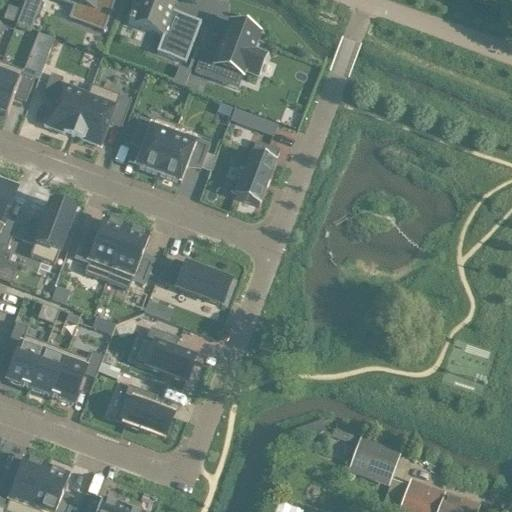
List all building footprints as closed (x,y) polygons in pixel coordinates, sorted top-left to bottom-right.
[(39,0),(25,0),(16,25),(31,30),(42,1),(39,0)] [(55,0),(64,3),(65,1),(74,4),(69,19),(104,32),(115,0),(55,0)] [(130,19),(128,25),(133,26),(163,37),(157,53),(185,64),(201,23),(172,12),(176,1),(174,0),(137,0),(130,19)] [(204,51),(195,73),(210,79),(215,66),(243,76),(245,72),(258,77),(266,55),(253,50),(260,32),(258,32),(231,22),(232,21),(230,21),(217,56),(204,51)] [(33,34),(29,45),(49,52),(53,41),(33,34)] [(2,64),(0,68),(0,114),(7,117),(14,98),(26,102),(34,79),(23,75),(24,72),(2,64)] [(51,74),(42,97),(54,102),(45,125),(44,125),(44,126),(73,137),(92,86),(91,85),(88,94),(61,84),(63,79),(51,74)] [(92,86),(73,137),(101,148),(102,147),(101,146),(110,123),(121,127),(131,101),(92,86)] [(141,120),(132,143),(144,147),(136,167),(158,176),(177,127),(155,118),(152,125),(141,120)] [(177,127),(158,176),(180,184),(188,164),(200,169),(205,154),(208,146),(196,141),(195,144),(174,136),(178,127),(177,127)] [(235,180),(230,192),(236,194),(235,197),(234,198),(259,207),(280,151),(256,142),(250,158),(244,156),(240,168),(245,170),(241,182),(235,180)] [(205,154),(200,169),(210,172),(215,158),(205,154)] [(0,184),(0,244),(8,248),(12,236),(17,225),(5,220),(16,190),(0,184)] [(23,240),(22,242),(34,247),(30,257),(54,266),(74,212),(50,203),(42,224),(31,219),(27,229),(23,240)] [(85,236),(77,259),(88,263),(84,274),(106,283),(127,229),(104,221),(97,240),(85,236)] [(17,225),(12,236),(23,240),(27,229),(17,225)] [(127,229),(106,283),(128,291),(132,280),(144,285),(153,261),(141,257),(149,237),(127,229)] [(19,265),(3,259),(0,268),(0,280),(11,284),(19,265)] [(165,285),(221,306),(230,282),(174,261),(165,285)] [(156,318),(161,306),(149,302),(145,314),(156,318)] [(68,314),(65,322),(77,326),(80,318),(68,314)] [(163,322),(159,332),(178,339),(182,329),(163,322)] [(16,324),(7,347),(19,351),(8,381),(30,390),(47,345),(25,337),(28,328),(16,324)] [(142,338),(133,363),(184,382),(186,383),(187,381),(194,360),(195,361),(195,358),(193,358),(175,351),(179,339),(178,339),(159,332),(151,328),(146,340),(142,338)] [(263,339),(259,350),(274,355),(278,344),(263,339)] [(47,345),(30,390),(50,397),(67,353),(47,345)] [(67,353),(50,397),(72,406),(83,376),(95,380),(98,373),(101,364),(104,357),(92,353),(89,361),(67,353)] [(101,364),(98,373),(116,380),(120,371),(101,364)] [(116,419),(115,422),(118,422),(124,425),(127,426),(143,432),(145,433),(146,433),(162,439),(165,440),(165,438),(173,418),(174,416),(171,415),(153,408),(157,396),(129,386),(123,400),(124,400),(116,419)] [(402,453),(362,437),(352,463),(392,478),(402,453)] [(5,476),(0,488),(0,507),(6,509),(4,511),(29,511),(46,469),(24,460),(17,480),(5,476)] [(46,469),(29,511),(68,511),(73,501),(61,497),(69,477),(46,469)] [(410,481),(398,511),(476,511),(478,506),(461,500),(410,481)] [(299,511),(303,498),(279,492),(273,511),(299,511)] [(90,496),(84,511),(133,511),(103,501),(103,500),(102,500),(90,496)]
